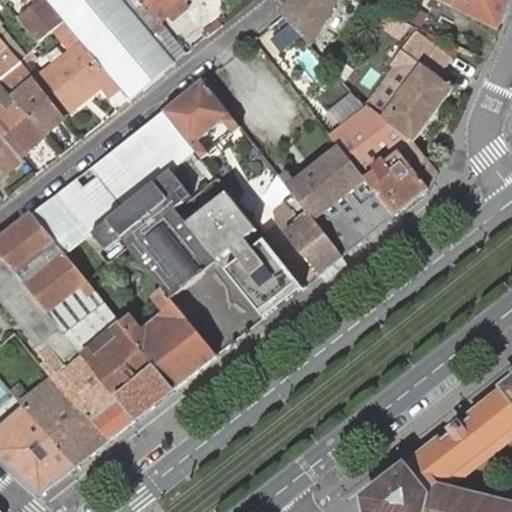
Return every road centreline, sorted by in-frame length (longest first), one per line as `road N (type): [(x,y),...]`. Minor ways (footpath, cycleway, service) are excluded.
road 1 (secondary): [(511,201),(115,511)]
road 2 (secondary): [(280,490),(511,308)]
road 3 (residential): [(511,50),(483,134),(511,189)]
